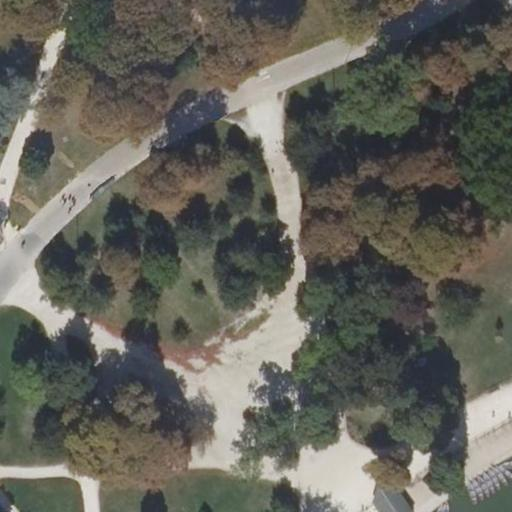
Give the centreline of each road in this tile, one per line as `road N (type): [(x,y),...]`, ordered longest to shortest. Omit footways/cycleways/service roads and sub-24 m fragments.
road 1 (track): [(348,481),(258,82)]
road 2 (track): [(329,499),(50,304),(11,258)]
road 3 (track): [(329,499),(348,481),(511,401)]
road 4 (trunk): [(0,74),(132,0)]
